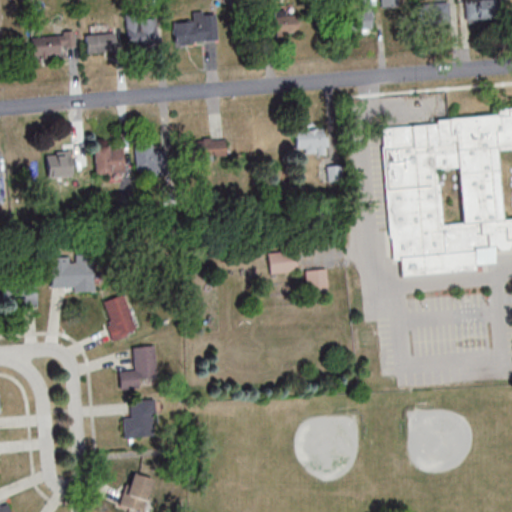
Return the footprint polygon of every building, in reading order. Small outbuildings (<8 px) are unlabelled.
[(495,0),(478,0),(479,0),(468,0),(468,19),(496,19),(495,0)] [(371,29),(371,2),(347,2),(347,29),(371,29)] [(421,3),(421,24),(449,24),(449,3),(421,3)] [(274,35),(296,35),(296,10),(274,10),(274,35)] [(217,41),(215,12),(191,14),(192,20),(172,22),(174,44),(217,41)] [(156,46),(156,17),(126,17),(126,46),(156,46)] [(117,51),(117,33),(85,33),(85,51),(117,51)] [(70,55),(70,35),(31,35),(31,55),(70,55)] [(380,130),(434,125),(433,121),(496,115),(496,110),(511,108),(511,244),(509,245),(505,250),(493,251),(494,265),(474,266),(475,271),(400,278),(398,260),(391,260),(380,130)] [(295,129),(295,153),(325,153),(325,129),(295,129)] [(188,139),(187,160),(224,161),(225,140),(188,139)] [(123,173),(122,146),(94,146),(95,174),(123,173)] [(135,173),(164,173),(164,147),(135,147),(135,173)] [(66,181),(65,161),(55,161),(55,152),(39,153),(39,163),(27,163),(27,184),(33,184),(34,192),(60,191),(59,181),(66,181)] [(268,273),(296,273),(296,253),(268,253),(268,273)] [(99,288),(99,268),(51,268),(51,288),(99,288)] [(307,297),(328,296),(326,268),(306,269),(307,297)] [(37,283),(2,283),(2,305),(37,305),(37,283)] [(136,332),(124,295),(101,302),(112,339),(136,332)] [(157,387),(154,345),(133,346),(134,369),(119,370),(120,389),(157,387)] [(123,417),(124,438),(156,436),(154,399),(130,400),(131,417),(123,417)] [(143,511),(153,479),(130,473),(120,505),(143,511)] [(0,511),(10,511),(8,502),(0,503),(0,511)]
